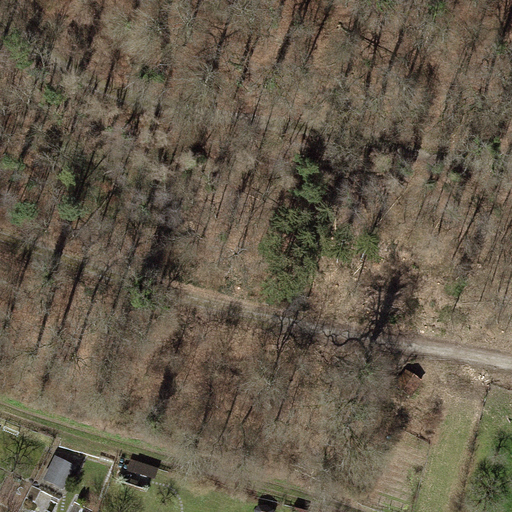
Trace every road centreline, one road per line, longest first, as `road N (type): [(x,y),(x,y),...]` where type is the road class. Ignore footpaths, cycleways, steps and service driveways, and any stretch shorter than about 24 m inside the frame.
road 1 (track): [(511,168),(472,169),(114,93),(0,20)]
road 2 (track): [(0,237),(287,323),(511,360)]
